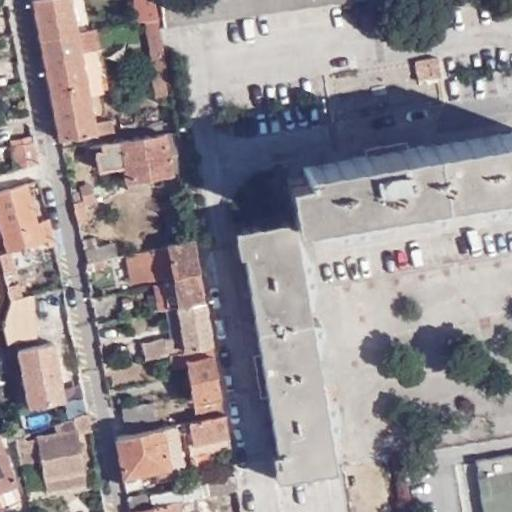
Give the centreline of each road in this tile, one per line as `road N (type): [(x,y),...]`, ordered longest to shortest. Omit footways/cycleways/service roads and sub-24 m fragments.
road 1 (unknown): [(511,33),(215,73),(202,84),(196,109),(213,250),(258,511)]
road 2 (residential): [(115,511),(16,0)]
road 3 (unknown): [(511,220),(330,256)]
